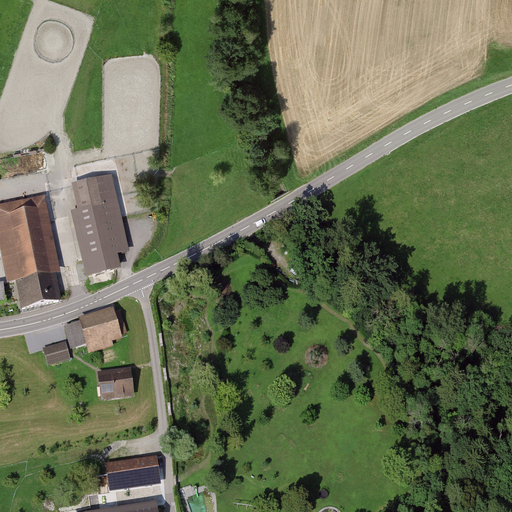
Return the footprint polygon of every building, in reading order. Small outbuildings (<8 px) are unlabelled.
[(112,175),(72,184),(78,210),(71,212),(86,277),(122,269),(118,256),(130,252),(112,175)] [(45,197),(0,205),(0,249),(6,284),(16,282),(21,309),(61,301),(56,274),(61,273),(45,197)] [(80,323),(64,327),(71,351),(86,346),(88,354),(115,347),(113,342),(123,340),(122,337),(127,335),(121,312),(115,314),(113,309),(79,318),(80,323)] [(66,345),(45,351),(50,367),(71,361),(66,345)] [(131,372),(100,376),(103,401),(134,397),(131,372)] [(109,464),(112,491),(162,485),(159,458),(109,464)] [(166,511),(164,499),(139,502),(140,511),(166,511)] [(91,511),(140,511),(139,502),(139,500),(100,506),(101,511),(91,511)]
